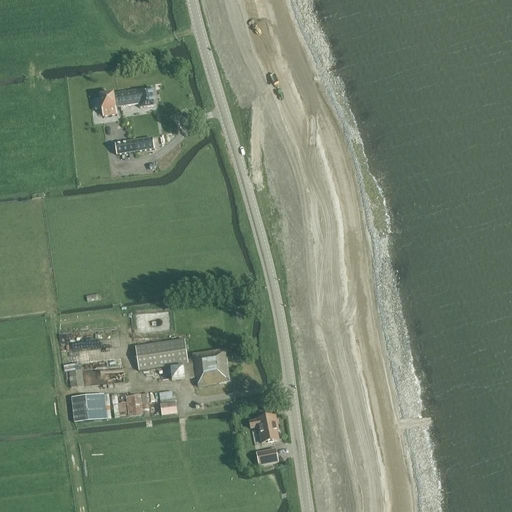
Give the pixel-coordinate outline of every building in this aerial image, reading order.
[(153,88),(119,92),(120,106),(139,103),(140,107),(155,105),(153,88)] [(120,106),(119,92),(100,95),(103,115),(117,114),(116,107),(120,106)] [(157,137),(138,140),(139,151),(158,148),(157,137)] [(138,140),(119,142),(120,153),(139,151),(138,140)] [(171,368),(189,365),(186,341),(136,349),(139,372),(171,368)] [(230,384),(226,351),(193,356),(194,364),(196,379),(198,379),(199,388),(230,384)] [(189,365),(171,368),(173,383),(196,379),(194,364),(189,365)] [(172,393),(160,394),(162,416),(177,414),(176,403),(177,403),(176,398),(172,398),(172,393)] [(275,419),(275,418),(257,421),(257,422),(250,424),(252,430),(259,429),(262,445),(279,441),(277,432),(279,431),(276,418),(275,419)] [(276,449),(258,453),(261,466),(280,462),(276,449)]
